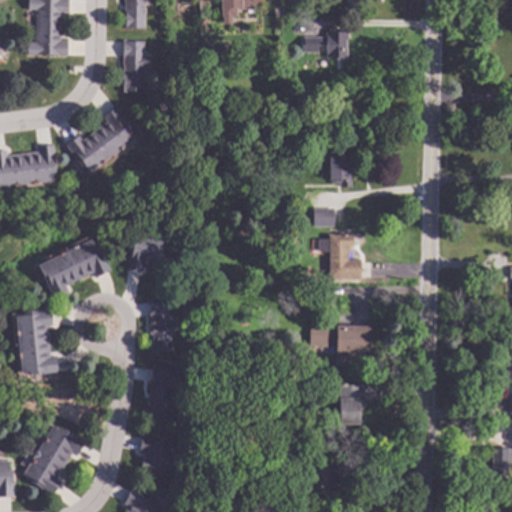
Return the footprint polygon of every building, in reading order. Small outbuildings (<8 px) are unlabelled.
[(66,0),(66,15),(59,14),(58,41),(65,41),(65,57),(25,57),(25,43),(34,43),(34,11),(26,11),(26,0),(66,0)] [(143,0),(143,29),(123,29),(123,0),(143,0)] [(257,0),(257,10),(235,10),(235,17),(219,17),(219,0),(257,0)] [(364,0),(365,15),(346,15),(345,0),(364,0)] [(342,34),(346,34),(346,40),(344,40),(344,59),(340,59),(340,70),(333,70),(333,59),(324,59),(324,46),(316,46),(316,53),(299,54),(298,38),(324,38),(324,33),(327,33),(327,31),(341,30),(342,34)] [(141,56),(148,57),(148,72),(142,72),(141,93),(120,92),(121,42),(141,42),(141,56)] [(129,129),(126,131),(133,139),(87,173),(82,166),(80,168),(63,146),(76,136),(80,142),(105,123),(101,118),(113,108),(129,129)] [(240,109),(239,117),(229,117),(230,108),(240,109)] [(54,169),(51,169),(52,182),(0,188),(0,151),(4,151),(5,157),(35,153),(35,148),(51,146),(54,169)] [(348,165),(352,165),(352,173),(349,173),(350,191),(339,191),(339,183),(328,184),(327,157),(348,156),(348,165)] [(326,226),(311,226),(311,209),(326,209),(326,226)] [(161,239),(157,270),(141,268),(140,272),(124,270),(128,242),(131,243),(132,235),(161,239)] [(351,248),(348,248),(348,253),(346,253),(346,261),(358,261),(358,279),(327,279),(327,247),(320,247),(319,245),(319,243),(321,241),(326,241),(326,236),(351,236),(351,248)] [(108,271),(94,278),(91,273),(64,286),(66,292),(51,299),(35,266),(92,239),(108,271)] [(321,296),(301,296),(301,288),(321,288),(321,296)] [(168,316),(175,315),(175,331),(169,331),(170,352),(149,353),(147,303),(167,302),(168,316)] [(51,327),(45,328),(48,357),(54,357),(56,373),(28,376),(27,372),(19,373),(13,317),(22,317),(21,313),(49,310),(51,327)] [(367,354),(359,354),(359,367),(333,367),(333,348),(307,347),(308,327),(367,327),(367,354)] [(172,372),(169,391),(175,392),(173,407),(167,406),(164,422),(145,419),(150,385),(148,385),(150,369),(172,372)] [(362,404),(357,404),(357,426),(337,426),(337,386),(362,386),(362,404)] [(61,432),(62,429),(84,443),(76,457),(71,454),(55,479),(59,482),(50,496),(27,482),(29,479),(22,474),(52,426),(61,432)] [(155,440),(154,444),(175,448),(170,475),(140,470),(143,454),(137,453),(140,437),(155,440)] [(510,467),(506,467),(506,477),(499,477),(499,483),(490,483),(489,448),(510,448),(510,467)] [(354,470),(348,470),(348,511),(332,511),(332,496),(338,496),(338,489),(328,489),(328,460),(354,460),(354,470)] [(11,498),(0,498),(0,462),(11,462),(11,498)] [(143,495),(141,499),(160,508),(158,511),(123,511),(126,507),(122,505),(129,489),(143,495)] [(250,497),(249,505),(242,504),(243,496),(250,497)]
